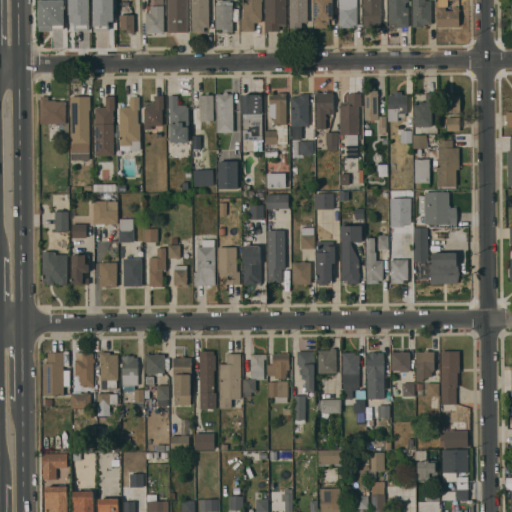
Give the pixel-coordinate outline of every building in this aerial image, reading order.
[(37,0),(38,31),(51,30),(51,25),(64,25),(63,0),(37,0)] [(114,24),(114,0),(93,0),(93,24),(114,24)] [(164,5),(164,32),(161,32),(161,33),(156,33),(154,33),(154,34),(152,34),(152,33),(147,33),(146,33),(145,12),(149,12),(149,10),(146,10),(146,5),(151,5),(151,0),(163,0),(163,5),(164,5)] [(188,0),(188,32),(167,32),(167,0),(188,0)] [(192,32),(191,0),(209,0),(209,27),(204,27),(204,32),(192,32)] [(243,18),(243,0),(262,0),(262,19),(261,19),(261,22),(254,22),(254,31),(241,31),(241,18),(243,18)] [(286,0),(287,25),(279,25),(279,31),(265,31),(265,0),(286,0)] [(290,27),(289,0),(307,0),(308,22),(301,22),(301,27),(290,27)] [(332,0),(332,19),(329,19),(329,24),(327,24),(327,27),(314,28),(314,0),(332,0)] [(339,27),(339,0),(357,0),(357,25),(354,25),(354,27),(339,27)] [(381,0),(381,7),(380,7),(381,26),(363,27),(363,0),(381,0)] [(409,6),(409,27),(395,27),(395,22),(388,22),(388,0),(408,0),(408,1),(408,2),(405,2),(405,6),(409,6)] [(412,27),(412,0),(431,0),(431,24),(425,24),(425,26),(422,26),(412,27)] [(90,2),(90,30),(74,30),(74,23),(73,23),(72,7),(75,7),(75,2),(90,2)] [(216,29),(216,4),(233,4),(233,32),(223,32),(223,29),(216,29)] [(459,26),(438,26),(438,12),(437,12),(437,6),(446,6),(446,10),(453,10),(453,6),(459,6),(459,11),(459,26)] [(134,14),(134,32),(127,32),(127,29),(120,29),(120,19),(119,19),(119,15),(120,15),(120,14),(134,14)] [(378,90),(378,115),(386,115),(386,133),(379,133),(379,119),(364,119),(364,90),(368,90),(368,86),(375,86),(375,90),(378,90)] [(389,130),(389,94),(394,94),(394,91),(402,91),(402,95),(407,95),(407,113),(405,113),(405,120),(398,120),(398,130),(389,130)] [(217,132),(217,94),(223,94),(223,92),(228,92),(228,94),(233,94),(234,132),(217,132)] [(286,92),(286,124),(287,124),(287,143),(278,143),(278,144),(266,144),(266,130),(277,130),(277,129),(276,129),(276,124),(273,124),(273,117),(269,116),(270,94),(278,94),(278,92),(286,92)] [(359,106),(359,134),(361,134),(361,139),(358,139),(358,147),(347,147),(348,134),(340,134),(340,105),(341,105),(341,101),(347,101),(347,93),(352,93),(354,92),(357,93),(362,93),(362,106),(359,106)] [(414,126),(414,104),(419,104),(419,101),(426,101),(426,92),(435,92),(435,105),(432,105),(432,126),(414,126)] [(308,93),(309,125),(291,126),(291,97),(297,96),(297,94),(300,94),(308,93)] [(316,93),(333,93),(333,113),(331,113),(331,115),(329,115),(329,113),(326,113),(326,116),(327,116),(327,119),(326,119),(326,128),(316,128),(316,110),(316,93)] [(460,95),(460,131),(447,130),(447,112),(442,112),(442,95),(448,95),(448,93),(454,93),(454,95),(460,95)] [(263,94),(262,140),(262,150),(253,150),(253,140),(243,140),(243,113),(242,113),(242,94),(263,94)] [(162,133),(151,133),(151,129),(144,129),(144,108),(144,101),(155,101),(154,95),(164,95),(164,109),(163,109),(163,125),(162,125),(162,133)] [(171,142),(170,108),(169,108),(169,95),(178,95),(178,106),(186,105),(186,107),(189,107),(189,126),(189,142),(171,142)] [(214,95),(214,121),(200,121),(200,105),(199,105),(199,101),(200,101),(200,95),(214,95)] [(40,123),(40,96),(49,96),(49,100),(56,100),(56,101),(66,101),(66,123),(58,123),(58,133),(48,133),(48,123),(40,123)] [(71,152),(71,96),(91,96),(91,110),(89,110),(90,152),(71,152)] [(114,110),(114,155),(96,155),(96,135),(95,135),(95,132),(96,132),(96,108),(97,108),(97,107),(106,107),(106,96),(115,96),(115,109),(114,109),(114,110)] [(140,123),(140,150),(131,150),(131,145),(120,145),(120,129),(119,129),(119,125),(120,125),(120,108),(121,108),(121,106),(130,106),(130,96),(139,96),(139,109),(138,109),(138,123),(140,123)] [(291,139),(300,139),(300,127),(292,127),(291,139)] [(401,142),(401,130),(412,130),(412,142),(401,142)] [(338,132),(338,144),(326,145),(326,132),(338,132)] [(193,149),(193,135),(201,135),(201,149),(193,149)] [(414,148),(413,135),(427,135),(427,148),(414,148)] [(459,147),(459,169),(456,169),(456,186),(438,186),(437,165),(433,165),(433,160),(437,160),(437,159),(439,159),(438,139),(453,139),(453,147),(459,147)] [(313,140),(314,154),(301,154),(301,140),(313,140)] [(430,158),(430,179),(415,179),(415,159),(430,158)] [(238,161),(238,189),(219,189),(218,161),(238,161)] [(194,170),(213,169),(214,185),(194,186),(194,170)] [(267,172),(286,172),(286,187),(267,188),(267,172)] [(95,191),(95,184),(116,183),(116,191),(95,191)] [(340,200),(340,191),(349,191),(349,200),(340,200)] [(425,191),(449,191),(449,205),(450,205),(450,208),(457,207),(457,224),(446,224),(446,223),(425,224),(425,213),(419,213),(419,195),(425,195),(425,191)] [(316,208),(316,193),(334,193),(334,208),(316,208)] [(267,194),(289,194),(289,208),(267,208),(267,194)] [(94,200),(118,201),(118,224),(94,224),(94,200)] [(264,204),(264,219),(250,219),(250,204),(264,204)] [(364,208),(364,218),(355,219),(355,208),(364,208)] [(69,211),(69,231),(55,231),(55,211),(69,211)] [(133,218),(133,228),(134,228),(134,242),(120,242),(120,228),(120,218),(133,218)] [(359,259),(359,273),(360,273),(360,279),(359,279),(359,283),(352,283),(352,284),(349,284),(349,283),(347,283),(347,284),(342,284),(342,222),(351,222),(351,225),(362,225),(362,242),(353,242),(353,241),(351,241),(351,245),(359,259)] [(72,223),(86,223),(86,237),(72,237),(72,223)] [(302,227),(314,227),(314,234),(315,234),(315,248),(301,248),(301,234),(302,234),(302,227)] [(415,261),(414,227),(428,227),(428,261),(415,261)] [(158,242),(144,242),(144,228),(158,228),(158,242)] [(285,230),(285,268),(282,268),(282,282),(277,282),(277,283),(268,284),(268,268),(268,269),(267,230),(285,230)] [(413,231),(413,245),(400,245),(401,231),(413,231)] [(388,235),(388,249),(378,249),(378,235),(388,235)] [(367,283),(366,237),(375,237),(375,252),(376,251),(376,260),(383,260),(383,277),(383,280),(379,280),(379,282),(367,283)] [(317,240),(333,240),(333,245),(336,245),(336,263),(332,263),(332,283),(328,283),(326,283),(326,284),(319,284),(319,283),(318,283),(318,281),(317,281),(317,240)] [(169,258),(169,244),(181,244),(180,258),(169,258)] [(215,246),(216,285),(210,285),(210,286),(207,286),(207,285),(194,285),(194,272),(197,271),(197,246),(198,246),(198,244),(215,244),(215,246)] [(237,246),(237,271),(240,271),(240,284),(235,284),(233,285),(231,284),(226,284),(226,276),(219,276),(219,272),(218,272),(218,247),(237,246)] [(244,284),(243,246),(261,246),(261,263),(261,281),(261,284),(244,284)] [(166,247),(166,271),(164,271),(164,269),(163,269),(163,286),(150,286),(149,269),(151,269),(151,266),(149,266),(149,257),(157,257),(157,247),(166,247)] [(68,254),(68,284),(59,284),(59,283),(54,283),(54,284),(47,284),(47,281),(43,281),(43,251),(55,251),(55,254),(68,254)] [(457,283),(430,283),(430,264),(433,264),(433,252),(457,252),(457,265),(458,265),(460,273),(457,283)] [(72,283),(72,254),(89,254),(89,265),(89,272),(83,272),(83,278),(89,278),(89,284),(76,284),(76,283),(72,283)] [(142,258),(143,286),(124,286),(123,258),(142,258)] [(408,259),(408,279),(404,279),(404,282),(402,282),(402,283),(398,283),(396,283),(393,283),(391,283),(391,273),(390,273),(390,271),(391,271),(391,259),(408,259)] [(311,262),(311,283),(293,284),(292,262),(301,262),(301,261),(304,261),(304,262),(311,262)] [(117,262),(118,286),(100,286),(100,262),(117,262)] [(187,265),(187,284),(174,284),(174,265),(187,265)] [(318,373),(318,350),(336,349),(336,357),(337,372),(318,373)] [(416,381),(416,351),(424,351),(424,350),(429,350),(429,351),(434,351),(435,370),(433,370),(433,372),(432,372),(432,375),(423,379),(423,381),(416,381)] [(441,404),(441,351),(460,350),(460,372),(458,372),(458,387),(456,387),(456,404),(441,404)] [(314,351),(315,391),(306,391),(306,378),(302,379),(302,374),(300,374),(300,368),(301,368),(301,366),(299,366),(299,364),(297,364),(297,351),(314,351)] [(410,351),(410,370),(409,371),(400,371),(400,370),(392,370),(391,352),(401,351),(403,351),(410,351)] [(43,395),(43,362),(48,362),(48,352),(64,352),(64,371),(70,371),(70,393),(64,393),(64,395),(43,395)] [(93,352),(94,358),(95,358),(95,362),(94,362),(94,387),(88,387),(88,385),(81,385),(81,381),(79,381),(79,375),(75,375),(75,359),(76,359),(76,352),(93,352)] [(118,354),(118,380),(117,380),(117,388),(107,388),(107,384),(102,384),(102,380),(101,380),(101,352),(110,352),(110,354),(118,354)] [(199,369),(199,354),(200,354),(200,352),(209,352),(209,354),(214,354),(214,369),(213,369),(213,378),(214,378),(214,392),(217,392),(217,408),(200,408),(199,379),(195,379),(195,369),(199,369)] [(343,397),(343,355),(342,355),(342,352),(355,352),(355,354),(360,354),(360,362),(359,362),(359,387),(357,387),(357,390),(366,390),(366,398),(356,398),(356,390),(353,390),(353,398),(344,398),(344,397),(343,397)] [(384,352),(385,398),(368,399),(367,378),(367,374),(367,353),(384,352)] [(164,373),(163,373),(163,376),(158,376),(158,372),(146,373),(146,354),(155,354),(155,353),(158,353),(158,354),(164,354),(164,367),(164,373)] [(241,353),(241,399),(232,399),(232,408),(220,408),(219,363),(227,363),(227,353),(241,353)] [(289,353),(289,370),(287,370),(287,373),(286,373),(286,378),(276,378),(276,375),(269,375),(268,364),(272,364),(272,353),(279,353),(289,353)] [(138,357),(138,385),(122,385),(122,358),(122,356),(126,356),(128,354),(129,356),(134,356),(134,357),(138,357)] [(244,396),(244,379),(251,379),(251,354),(266,354),(266,359),(264,359),(264,379),(256,379),(256,392),(251,392),(251,396),(244,396)] [(175,405),(175,375),(173,375),(173,357),(180,357),(180,356),(185,356),(185,357),(192,357),(192,375),(191,375),(191,405),(175,405)] [(288,381),(288,397),(287,397),(287,402),(275,402),(275,396),(269,397),(269,381),(278,381),(288,381)] [(414,382),(415,396),(402,396),(402,382),(414,382)] [(427,396),(427,395),(416,395),(416,383),(439,382),(439,396),(427,396)] [(169,385),(169,398),(168,398),(169,406),(158,406),(157,398),(157,385),(169,385)] [(146,399),(144,399),(144,401),(143,401),(143,408),(137,408),(137,402),(134,402),(134,389),(144,389),(144,390),(146,390),(146,399)] [(72,408),(72,393),(84,393),(84,391),(88,391),(88,393),(91,393),(91,408),(90,408),(90,409),(86,409),(86,408),(72,408)] [(97,415),(97,393),(110,392),(110,393),(118,393),(118,403),(110,403),(110,411),(111,411),(111,415),(97,415)] [(305,395),(305,419),(294,419),(293,395),(305,395)] [(321,399),(341,399),(341,412),(328,412),(328,417),(324,417),(324,412),(321,412),(321,399)] [(365,399),(365,412),(364,412),(364,416),(357,416),(357,412),(356,412),(355,399),(365,399)] [(390,405),(390,417),(378,417),(378,405),(390,405)] [(171,435),(181,435),(181,419),(191,419),(191,435),(189,435),(189,449),(171,449),(171,435)] [(468,447),(441,447),(441,433),(444,433),(444,430),(468,430),(468,447)] [(196,449),(196,433),(215,433),(215,449),(196,449)] [(468,449),(468,472),(443,472),(443,471),(441,471),(441,461),(442,461),(442,455),(441,455),(441,450),(442,450),(442,449),(468,449)] [(319,465),(319,450),(341,450),(341,464),(319,465)] [(282,451),(291,451),(291,459),(282,459),(282,451)] [(384,451),(384,471),(376,471),(376,482),(370,482),(370,468),(371,468),(370,452),(384,451)] [(43,453),(67,453),(67,467),(57,467),(57,479),(43,479),(43,453)] [(417,461),(418,478),(437,478),(437,460),(417,461)] [(143,473),(143,487),(131,487),(131,473),(143,473)] [(45,511),(45,486),(60,486),(60,484),(66,484),(66,486),(68,486),(68,511),(45,511)] [(371,511),(371,487),(384,487),(384,494),(385,494),(385,509),(390,509),(390,511),(371,511)] [(293,488),(293,511),(285,511),(285,501),(282,501),(282,493),(285,493),(285,488),(286,488),(292,488),(293,488)] [(340,488),(340,511),(321,511),(321,497),(320,497),(320,488),(340,488)] [(74,511),(74,491),(85,491),(85,489),(92,489),(92,491),(93,491),(93,511),(74,511)] [(468,500),(456,500),(455,489),(468,489),(468,500)] [(454,499),(442,499),(442,491),(454,490),(454,499)] [(368,495),(368,508),(355,508),(355,495),(368,495)] [(230,509),(229,496),(243,496),(243,509),(230,509)] [(99,511),(99,498),(111,498),(111,497),(117,497),(117,498),(119,498),(119,511),(99,511)] [(440,497),(440,510),(430,510),(430,497),(440,497)] [(256,511),(256,498),(268,498),(268,511),(256,511)] [(199,499),(218,499),(218,511),(199,511),(199,499)] [(318,499),(318,511),(310,511),(310,499),(318,499)] [(147,511),(147,501),(168,500),(168,511),(147,511)] [(195,500),(195,511),(183,511),(183,500),(195,500)] [(124,511),(124,501),(135,501),(135,511),(124,511)]
